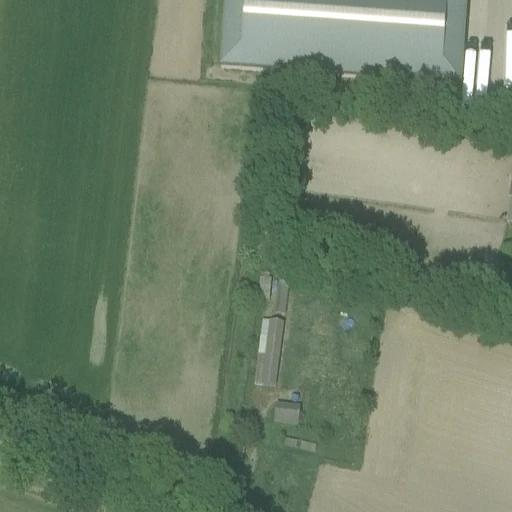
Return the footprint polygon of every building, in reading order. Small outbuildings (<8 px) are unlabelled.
[(225,0),(220,71),(459,88),(465,0),(225,0)] [(474,52),(474,105),(490,105),(491,52),(474,52)] [(260,281),(258,301),(269,302),(272,283),(260,281)] [(279,286),(274,317),(283,319),(288,288),(279,286)] [(254,386),(276,389),(284,327),(261,324),(254,386)] [(273,425),(297,428),(299,409),(275,406),(273,425)] [(235,449),(231,463),(241,465),(244,451),(235,449)]
